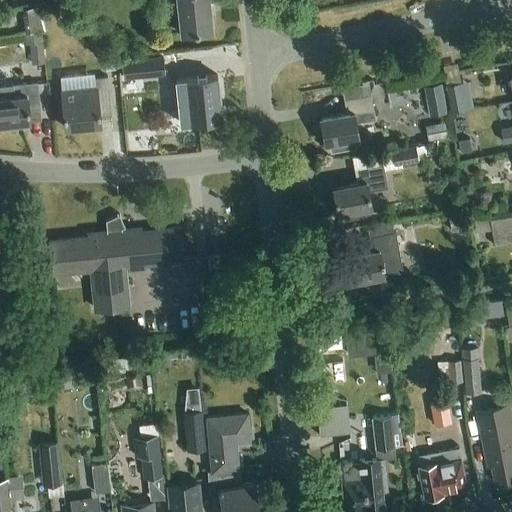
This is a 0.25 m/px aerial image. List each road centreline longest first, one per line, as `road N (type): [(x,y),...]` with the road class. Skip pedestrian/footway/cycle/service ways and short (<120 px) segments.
road 1 (residential): [(305,511),(268,163)]
road 2 (residential): [(268,163),(84,174),(0,170)]
road 3 (residential): [(261,53),(511,1)]
